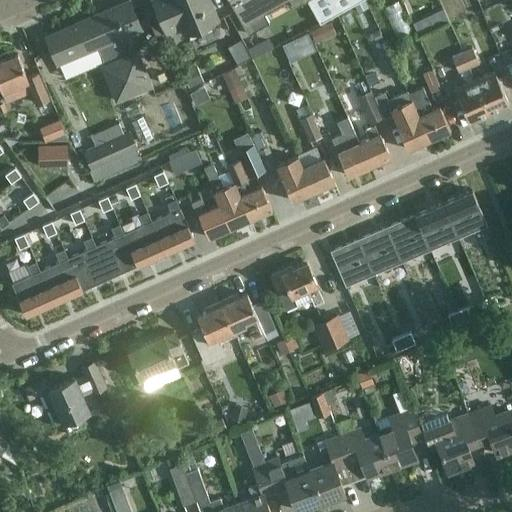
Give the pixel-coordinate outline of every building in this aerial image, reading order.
[(151,0),(155,9),(165,33),(180,27),(183,34),(218,19),(210,0),(151,0)] [(228,0),(248,33),(269,21),(264,13),(286,0),(289,0),(294,7),(306,0),(320,23),(360,0),(228,0)] [(413,23),(442,10),(437,0),(435,0),(408,13),(413,23)] [(140,28),(129,1),(77,22),(45,35),(56,62),(59,61),(97,45),(104,60),(105,62),(101,64),(116,100),(152,84),(137,49),(133,51),(125,34),(140,28)] [(366,7),(356,11),(359,18),(369,13),(366,7)] [(155,9),(146,13),(156,37),(165,33),(155,9)] [(428,19),(413,26),(418,37),(433,30),(428,19)] [(308,29),(315,43),(322,40),(315,26),(308,29)] [(292,38),(281,43),(290,61),(300,56),(292,38)] [(461,51),(468,67),(479,62),(472,46),(461,51)] [(458,71),(468,67),(461,51),(451,56),(458,71)] [(17,53),(0,59),(0,86),(6,100),(31,90),(36,102),(49,97),(38,71),(27,76),(17,53)] [(221,73),(228,88),(239,83),(232,68),(221,73)] [(194,69),(182,74),(188,88),(200,83),(194,69)] [(422,73),(431,93),(440,89),(431,69),(422,73)] [(495,70),(475,79),(490,112),(510,104),(495,70)] [(341,79),(333,82),(335,89),(343,86),(341,79)] [(475,79),(455,88),(470,121),(490,112),(475,79)] [(295,81),(282,84),(285,98),(299,95),(295,81)] [(195,102),(208,96),(203,85),(190,92),(195,102)] [(408,92),(407,93),(428,139),(449,129),(439,105),(432,108),(422,86),(408,92)] [(384,91),(374,95),(383,116),(392,112),(397,123),(396,124),(407,148),(428,139),(407,93),(408,92),(407,89),(387,98),(384,91)] [(371,90),(358,96),(370,122),(383,116),(371,90)] [(325,101),(333,120),(345,115),(337,96),(325,101)] [(309,141),(320,136),(310,114),(300,119),(309,141)] [(369,166),(357,141),(347,118),(338,121),(344,134),(333,139),(338,150),(349,175),(369,166)] [(95,145),(83,150),(91,168),(136,148),(129,130),(123,133),(118,122),(90,134),(95,145)] [(380,131),(377,132),(374,125),(364,129),(368,136),(357,141),(369,166),(391,156),(380,131)] [(13,135),(3,136),(9,145),(17,140),(13,135)] [(236,149),(248,177),(264,169),(252,142),(236,149)] [(38,165),(67,164),(66,144),(38,145),(38,165)] [(257,149),(266,169),(276,164),(267,144),(257,149)] [(170,159),(181,155),(188,152),(186,146),(168,154),(170,159)] [(298,154),(277,164),(282,175),(293,200),(314,190),(303,165),(298,154)] [(174,172),(186,167),(181,155),(170,159),(169,160),(174,172)] [(324,156),(303,165),(314,190),(335,181),(324,156)] [(272,209),(261,184),(250,189),(245,178),(247,177),(239,159),(227,164),(235,182),(233,183),(250,219),(272,209)] [(250,219),(233,183),(222,188),(217,175),(218,174),(213,162),(203,167),(219,203),(218,203),(229,228),(250,219)] [(10,182),(20,175),(14,166),(4,173),(10,182)] [(158,185),(168,181),(162,170),(153,174),(158,185)] [(130,198),(140,193),(135,182),(125,186),(125,187),(130,198)] [(443,201),(459,236),(487,223),(472,188),(452,198),(444,201),(443,201)] [(28,207),(38,200),(32,191),(22,198),(28,207)] [(102,210),(112,206),(107,195),(97,199),(98,199),(102,210)] [(229,228),(218,203),(205,209),(200,197),(191,202),(196,213),(198,212),(209,237),(229,228)] [(179,207),(175,198),(167,201),(171,211),(151,219),(165,251),(194,238),(180,207),(179,207)] [(415,213),(431,248),(459,236),(443,201),(426,209),(415,213)] [(74,223),(84,219),(79,207),(69,211),(70,212),(74,223)] [(137,263),(165,251),(151,219),(147,210),(139,214),(143,223),(123,232),(137,263)] [(0,215),(0,227),(1,226),(9,220),(3,213),(0,215)] [(387,226),(403,261),(431,248),(415,213),(401,220),(387,226)] [(47,235),(56,231),(51,220),(42,224),(47,235)] [(109,276),(137,263),(123,232),(119,223),(111,226),(115,236),(95,244),(109,276)] [(359,238),(375,273),(403,261),(387,226),(376,231),(359,238)] [(19,248),(28,244),(23,232),(14,236),(19,248)] [(82,288),(109,276),(95,244),(91,235),(83,239),(87,248),(67,257),(82,288)] [(346,285),(375,273),(359,238),(351,242),(331,251),(346,285)] [(54,301),(82,288),(67,257),(63,247),(55,251),(59,260),(40,269),(54,301)] [(40,269),(35,260),(27,264),(26,262),(8,270),(13,281),(11,282),(25,313),(54,301),(40,269)] [(324,299),(307,262),(294,268),(293,265),(272,275),(279,290),(287,309),(297,304),(293,295),(308,288),(314,304),(324,299)] [(237,293),(219,301),(234,334),(248,328),(254,341),(277,331),(263,300),(252,304),(247,293),(238,297),(237,293)] [(494,293),(484,297),(489,308),(489,309),(499,304),(498,304),(494,293)] [(234,334),(219,301),(204,308),(206,311),(197,315),(202,326),(191,331),(205,362),(217,357),(209,341),(218,337),(219,341),(234,334)] [(466,306),(456,309),(461,321),(470,317),(470,316),(466,306)] [(456,309),(447,313),(452,325),(461,321),(456,309)] [(338,315),(315,325),(325,348),(348,338),(338,315)] [(136,377),(139,376),(140,378),(175,363),(177,367),(188,362),(174,330),(142,344),(140,340),(126,346),(135,365),(132,367),(136,377)] [(410,330),(400,334),(405,346),(415,342),(414,341),(410,330)] [(400,334),(391,338),(396,349),(396,350),(405,346),(400,334)] [(290,337),(284,340),(289,351),(295,348),(290,337)] [(106,387),(95,361),(81,367),(85,375),(76,379),(75,377),(50,388),(45,378),(25,386),(30,398),(42,393),(48,407),(56,424),(64,421),(89,410),(82,395),(92,390),(93,392),(106,387)] [(360,388),(372,383),(368,370),(356,375),(360,388)] [(387,382),(392,403),(402,401),(398,380),(387,382)] [(331,387),(323,390),(327,403),(336,400),(331,387)] [(284,389),(272,394),(277,406),(289,401),(284,389)] [(328,412),(320,391),(308,396),(316,416),(328,412)] [(246,405),(234,403),(231,418),(242,421),(246,405)] [(490,404),(468,412),(479,442),(489,438),(495,454),(511,447),(511,418),(509,410),(494,416),(490,404)] [(389,416),(374,421),(379,432),(391,466),(416,457),(410,442),(421,438),(410,408),(389,416)] [(443,415),(417,424),(423,442),(434,438),(446,471),(472,462),(467,446),(479,442),(468,412),(446,421),(443,415)] [(221,415),(208,421),(213,432),(226,426),(221,415)] [(359,427),(338,435),(349,465),(360,461),(365,476),(391,466),(379,432),(363,438),(359,427)] [(243,443),(254,439),(251,430),(240,434),(243,443)] [(9,440),(5,438),(0,435),(0,452),(1,453),(9,440)] [(322,463),(308,468),(320,502),(344,493),(335,470),(349,465),(338,435),(323,440),(325,445),(319,447),(322,463)] [(178,455),(181,463),(188,460),(185,452),(178,455)] [(177,454),(164,459),(167,468),(181,463),(177,454)] [(265,462),(264,462),(275,492),(288,487),(296,511),(320,502),(308,468),(302,454),(286,460),(280,462),(278,457),(270,460),(265,462)] [(251,496),(236,502),(239,511),(268,511),(263,496),(275,492),(264,462),(251,467),(257,482),(247,486),(251,496)] [(181,463),(167,468),(181,506),(195,501),(184,473),(181,463)] [(196,468),(184,473),(195,501),(198,511),(211,511),(212,511),(239,511),(236,502),(222,507),(218,496),(208,500),(196,468)] [(118,511),(131,511),(121,486),(110,490),(118,511)] [(13,511),(8,502),(2,505),(5,511),(13,511)]
